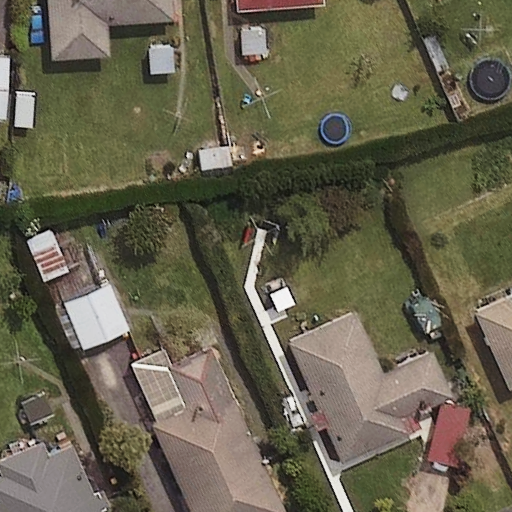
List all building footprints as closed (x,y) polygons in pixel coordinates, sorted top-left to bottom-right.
[(174,9),(173,0),(47,0),(50,48),(107,45),(106,12),(174,9)] [(67,262),(51,222),(26,232),(42,272),(67,262)] [(127,321),(109,275),(64,293),(82,339),(127,321)] [(511,375),(511,286),(475,303),(508,377),(511,375)] [(381,365),(355,303),(289,332),(340,451),(419,416),(412,400),(448,385),(431,343),(381,365)] [(168,353),(162,338),(129,352),(194,511),(266,511),(283,505),(213,335),(168,353)] [(103,511),(65,426),(0,454),(0,465),(4,475),(0,476),(0,511),(103,511)]
